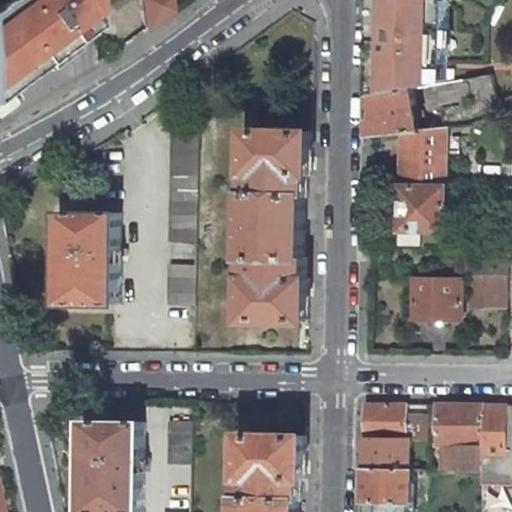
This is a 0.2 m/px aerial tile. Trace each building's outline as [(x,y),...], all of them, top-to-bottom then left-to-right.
[(9,0),(0,7),(0,100),(95,31),(93,0),(9,0)] [(141,0),(146,31),(172,13),(170,0),(141,0)] [(375,0),(374,94),(416,87),(440,85),(443,83),(449,82),(449,49),(443,49),(444,29),(450,29),(450,1),(438,1),(438,0),(375,0)] [(475,103),(444,109),(447,127),(451,127),(472,125),(506,112),(493,73),(470,78),(475,103)] [(444,109),(475,103),(470,78),(449,82),(443,83),(440,85),(444,109)] [(374,94),(374,137),(406,134),(424,132),(424,129),(416,87),(374,94)] [(172,241),(199,241),(202,123),(175,122),(172,241)] [(406,187),(449,187),(451,127),(447,127),(424,129),(424,132),(406,134),(406,187)] [(123,142),(131,137),(128,131),(120,136),(123,142)] [(248,321),(311,322),(311,279),(308,279),(308,257),(305,257),(306,197),(309,197),(309,175),(313,175),(313,131),(251,131),(250,193),(247,193),(246,259),(249,259),(248,321)] [(448,230),(449,230),(449,187),(406,187),(406,245),(427,245),(427,239),(428,230),(448,230)] [(63,304),(122,304),(122,213),(64,212),(63,304)] [(448,230),(428,230),(427,239),(448,239),(448,230)] [(476,274),(511,274),(511,253),(461,252),(460,273),(476,274)] [(170,304),(197,304),(198,264),(171,264),(170,304)] [(511,274),(476,274),(476,305),(511,306),(511,274)] [(416,318),(464,319),(465,278),(417,278),(416,318)] [(368,404),(368,468),(413,469),(413,441),(431,441),(431,416),(408,417),(408,404),(368,404)] [(485,470),(485,444),(486,404),(440,405),(440,443),(448,444),(465,443),(465,470),(485,470)] [(511,405),(486,404),(485,444),(485,470),(485,484),(511,484),(511,405)] [(87,511),(146,511),(146,420),(88,421),(87,511)] [(170,463),(194,464),(195,422),(171,421),(170,463)] [(304,477),(308,477),(308,434),(245,433),(244,495),(241,495),(240,511),(301,511),(301,499),(304,499),(304,477)] [(465,470),(465,443),(448,444),(448,470),(465,470)] [(411,511),(413,469),(368,468),(366,511),(411,511)]
